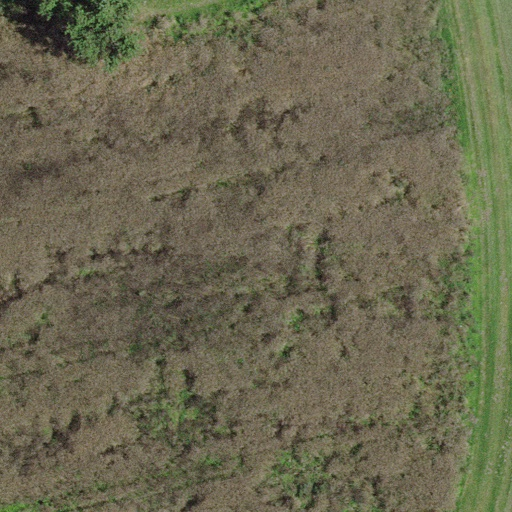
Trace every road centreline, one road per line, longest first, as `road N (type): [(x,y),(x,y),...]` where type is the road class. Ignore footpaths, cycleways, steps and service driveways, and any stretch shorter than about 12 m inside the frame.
road 1 (track): [(473,511),(503,401),(511,278)]
road 2 (track): [(511,224),(474,0)]
